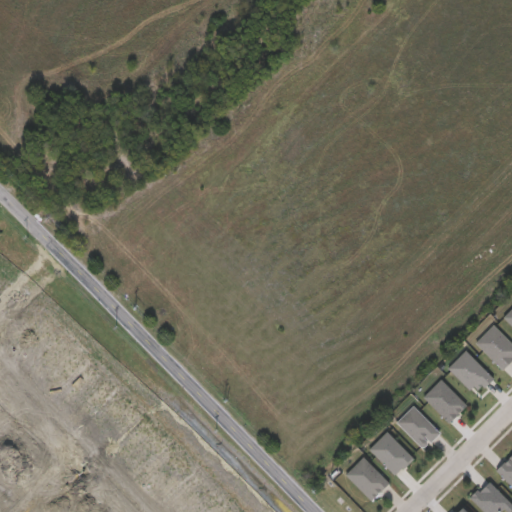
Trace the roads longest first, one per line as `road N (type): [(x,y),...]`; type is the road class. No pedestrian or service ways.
road 1 (tertiary): [(0,198),(308,511)]
road 2 (residential): [(110,511),(0,392)]
road 3 (residential): [(410,511),(511,410)]
